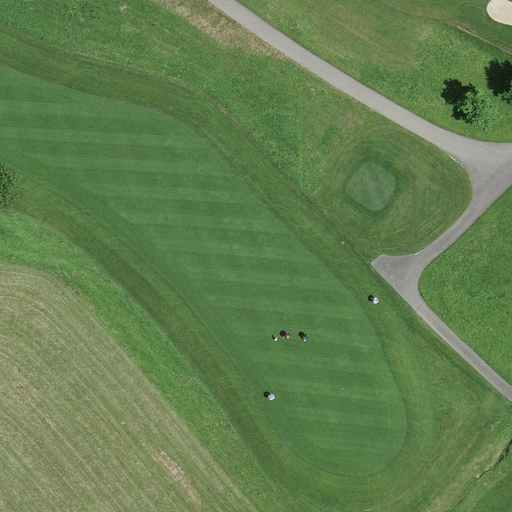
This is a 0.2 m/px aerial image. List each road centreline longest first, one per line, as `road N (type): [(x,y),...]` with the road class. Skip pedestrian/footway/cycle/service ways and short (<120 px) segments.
road 1 (unclassified): [(511,391),(390,272),(410,272),(459,230),(506,168)]
road 2 (unclassified): [(506,168),(322,64),(232,0)]
